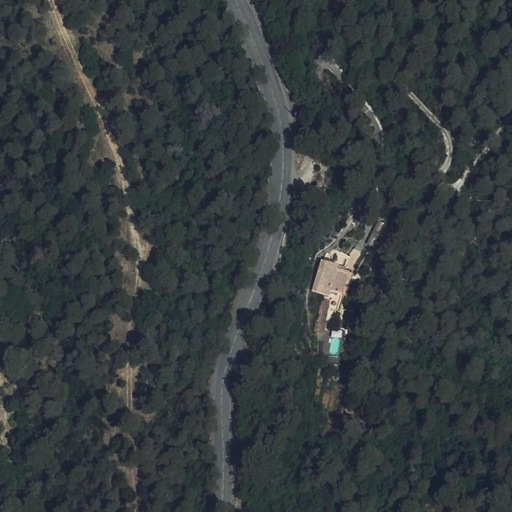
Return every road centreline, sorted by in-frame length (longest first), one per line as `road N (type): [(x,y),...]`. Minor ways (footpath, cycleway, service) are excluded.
road 1 (secondary): [(234,0),(281,113),(284,178),(226,371),(221,511)]
road 2 (track): [(136,511),(129,375),(140,265),(110,134),(49,0)]
road 3 (track): [(140,265),(147,191),(100,0)]
